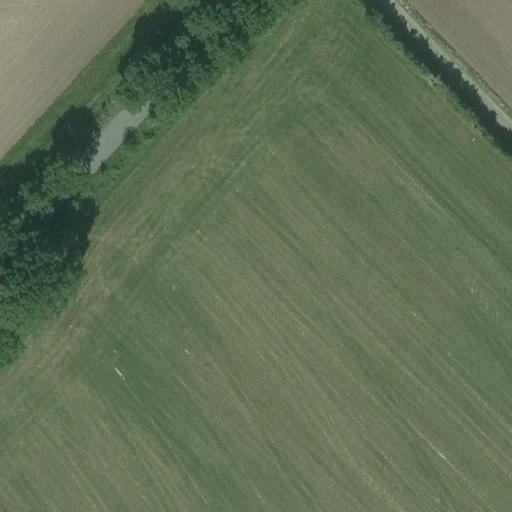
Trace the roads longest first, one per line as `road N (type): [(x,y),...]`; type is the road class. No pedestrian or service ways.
road 1 (unclassified): [(0,259),(240,0)]
road 2 (unclassified): [(511,133),(379,0)]
